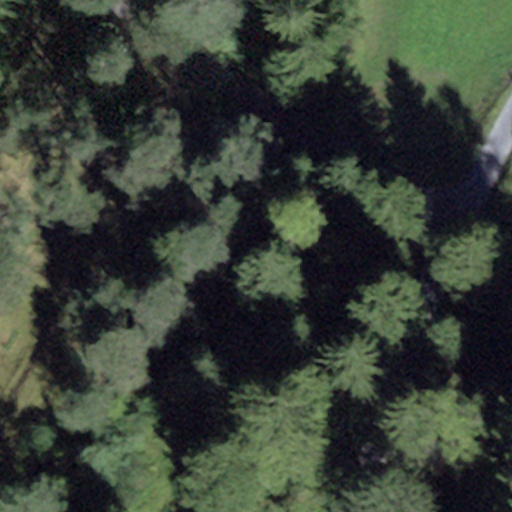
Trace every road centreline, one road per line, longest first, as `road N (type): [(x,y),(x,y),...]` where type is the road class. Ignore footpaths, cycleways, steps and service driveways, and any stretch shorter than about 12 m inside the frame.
road 1 (unclassified): [(511,117),(474,188),(339,511)]
road 2 (track): [(119,0),(288,120),(460,220)]
